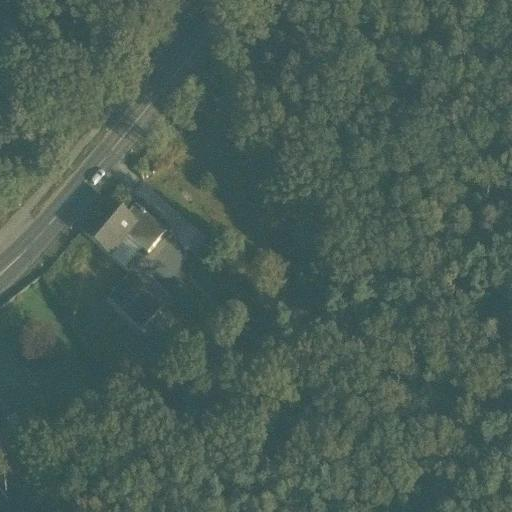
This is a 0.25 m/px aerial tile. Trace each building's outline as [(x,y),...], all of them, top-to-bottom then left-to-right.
[(81,234),(109,257),(125,237),(142,251),(148,256),(168,232),(136,207),(127,219),(107,202),(81,234)] [(125,237),(109,257),(126,271),(142,251),(125,237)] [(107,302),(140,332),(164,307),(131,276),(107,302)] [(249,348),(255,358),(281,343),(275,333),(249,348)] [(12,438),(16,445),(28,437),(15,417),(3,425),(12,438)] [(0,446),(12,438),(3,425),(0,426),(0,446)] [(16,445),(36,474),(49,466),(29,436),(28,437),(16,445)] [(0,482),(0,493),(10,507),(22,497),(7,477),(0,482)]
